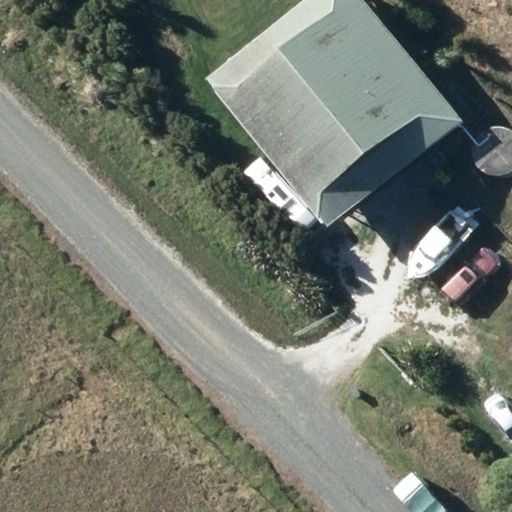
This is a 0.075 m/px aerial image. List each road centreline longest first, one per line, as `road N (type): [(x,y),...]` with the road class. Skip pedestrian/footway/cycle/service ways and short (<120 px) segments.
road 1 (unclassified): [(0,117),(382,511)]
road 2 (track): [(276,402),(425,264),(419,199)]
